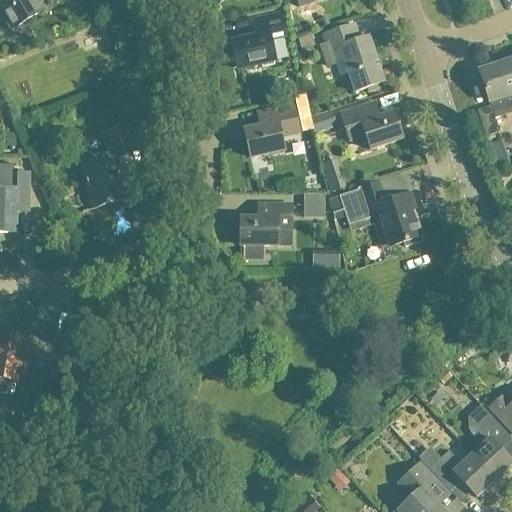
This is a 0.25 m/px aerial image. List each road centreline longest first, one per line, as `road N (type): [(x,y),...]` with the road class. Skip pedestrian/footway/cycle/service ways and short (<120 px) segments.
road 1 (residential): [(185,0),(214,122),(211,194),(201,219),(156,244),(0,286)]
road 2 (tertiary): [(511,271),(492,244),(423,51)]
